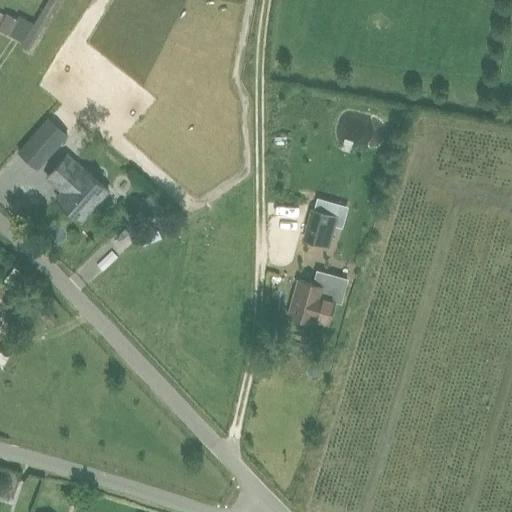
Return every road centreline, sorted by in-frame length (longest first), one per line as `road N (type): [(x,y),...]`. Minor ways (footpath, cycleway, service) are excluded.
road 1 (unclassified): [(261,511),(250,483),(33,250),(0,225)]
road 2 (unclassified): [(0,450),(201,511)]
